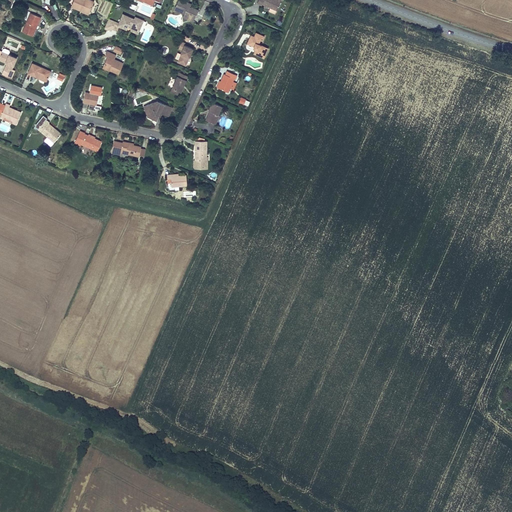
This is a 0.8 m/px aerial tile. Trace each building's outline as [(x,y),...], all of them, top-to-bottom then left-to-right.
[(90,0),(72,0),(71,5),(80,9),(81,7),(90,11),(94,2),(90,0)] [(189,16),(190,14),(195,16),(198,8),(191,5),(187,3),(188,1),(185,0),(178,0),(175,8),(185,12),(184,14),(189,16)] [(261,0),(260,3),(263,4),(264,3),(272,6),(278,9),(282,0),(261,0)] [(36,25),(38,26),(42,17),(31,12),(23,31),(32,35),(36,25)] [(129,23),(132,24),(132,25),(140,29),(144,19),(136,15),(135,18),(123,13),(119,22),(118,24),(124,26),(127,28),(129,23)] [(113,27),(116,21),(109,18),(105,26),(112,30),(113,27)] [(121,31),(124,26),(118,24),(119,22),(116,21),(113,27),(121,31)] [(255,51),(265,56),(269,46),(260,42),(262,37),(263,38),(265,34),(257,31),(255,35),(252,33),(248,41),(255,44),(254,46),(257,47),(255,51)] [(190,52),(192,53),(194,47),(185,44),(186,42),(182,41),(180,47),(183,49),(182,52),(179,61),(187,64),(190,56),(189,55),(190,52)] [(108,55),(104,65),(111,68),(110,69),(119,73),(124,62),(115,58),(116,54),(108,50),(106,54),(108,55)] [(0,58),(6,61),(5,63),(7,63),(4,70),(10,73),(17,59),(2,52),(0,55),(0,58)] [(29,73),(37,76),(38,75),(48,80),(52,71),(33,63),(29,73)] [(226,73),(224,73),(221,79),(218,86),(228,91),(234,78),(235,78),(237,74),(228,69),(226,73)] [(189,75),(180,71),(173,87),(179,90),(181,91),(189,75)] [(86,91),(83,102),(97,105),(100,94),(86,91)] [(152,115),(156,112),(161,114),(162,112),(170,116),(174,106),(158,100),(145,105),(148,113),(152,115)] [(212,101),(208,109),(209,110),(211,111),(207,120),(214,123),(219,114),(217,114),(221,105),(212,101)] [(0,115),(0,117),(16,123),(21,111),(5,104),(0,115)] [(55,142),(61,135),(55,130),(56,129),(49,124),(50,123),(46,120),(40,126),(44,129),(42,131),(55,142)] [(98,151),(103,141),(95,138),(89,135),(85,133),(85,132),(81,129),(76,139),(81,141),(80,142),(84,144),(90,147),(98,151)] [(197,149),(197,159),(195,159),(191,159),(191,166),(194,168),(202,169),(202,160),(206,160),(207,157),(207,140),(195,139),(195,149),(197,149)] [(127,148),(126,152),(133,154),(139,155),(142,146),(134,145),(128,144),(129,142),(124,141),(122,147),(127,148)] [(170,175),(170,174),(170,173),(166,174),(167,182),(171,181),(171,186),(187,185),(186,174),(178,174),(170,175)]
